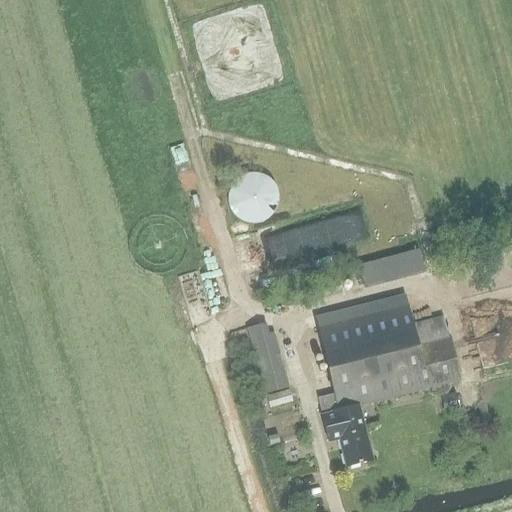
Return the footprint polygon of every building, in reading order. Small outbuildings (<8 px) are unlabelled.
[(254,225),(259,224),(263,222),(267,220),(271,217),(274,213),(276,208),(277,204),(278,199),(277,194),(276,190),(274,185),(271,182),(267,179),(263,177),(259,175),(254,174),(250,174),(246,175),(241,176),(238,179),(234,182),(232,185),(228,193),(227,197),(227,202),(227,206),(229,210),(231,214),(234,217),(238,220),(244,223),(249,224),(254,225)] [(385,287),(424,277),(417,250),(378,261),(385,287)] [(410,325),(403,296),(314,318),(333,395),(317,398),(328,442),(338,439),(345,467),(369,461),(362,432),(360,433),(353,407),(458,382),(442,317),(410,325)] [(268,332),(265,324),(248,329),(266,391),(288,385),(272,331),(268,332)] [(265,397),(269,409),(292,402),(288,390),(265,397)] [(455,394),(444,396),(448,410),(459,408),(455,394)] [(279,442),(277,435),(268,437),(270,444),(279,442)]
